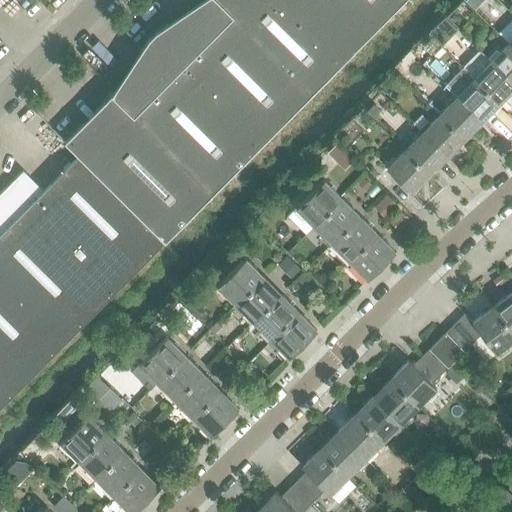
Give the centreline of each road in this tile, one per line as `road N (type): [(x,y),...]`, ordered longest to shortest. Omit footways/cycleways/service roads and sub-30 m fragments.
road 1 (residential): [(185,511),(511,190)]
road 2 (residential): [(0,108),(106,0)]
